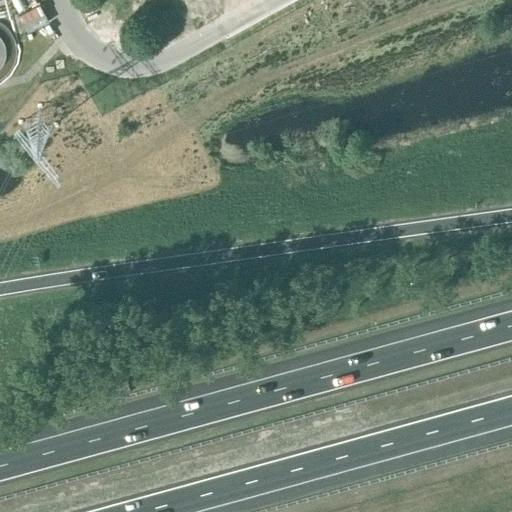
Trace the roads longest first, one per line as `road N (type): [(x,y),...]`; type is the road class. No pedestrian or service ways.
road 1 (motorway): [(511,325),(0,467)]
road 2 (motorway): [(511,214),(0,289)]
road 3 (motorway): [(169,511),(511,415)]
